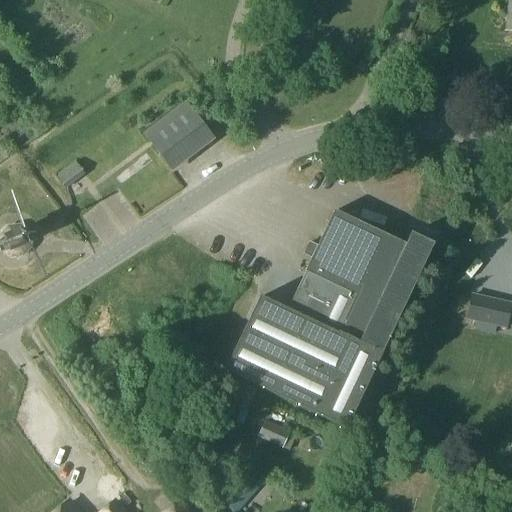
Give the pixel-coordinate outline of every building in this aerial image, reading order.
[(72,93),(117,61),(109,51),(65,82),(72,93)] [(170,174),(214,140),(185,101),(141,134),(170,174)] [(51,171),(63,191),(84,178),(73,158),(51,171)] [(224,372),(346,429),(433,245),(410,234),(405,245),(334,211),(287,311),(259,298),(224,372)] [(29,234),(20,226),(8,227),(0,236),(0,239),(1,249),(11,257),(23,256),(31,246),(29,234)] [(510,302),(470,294),(465,321),(475,323),(473,331),(484,334),(485,325),(505,329),(510,302)] [(244,464),(218,499),(235,511),(246,511),(256,500),(251,497),(264,479),(244,464)] [(122,511),(115,502),(103,511),(122,511)] [(75,511),(68,503),(56,511),(75,511)]
